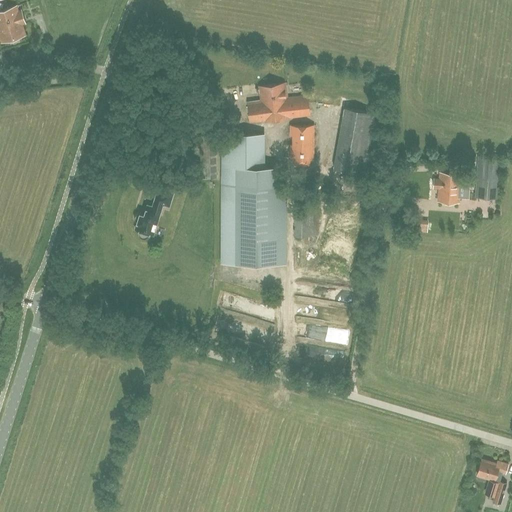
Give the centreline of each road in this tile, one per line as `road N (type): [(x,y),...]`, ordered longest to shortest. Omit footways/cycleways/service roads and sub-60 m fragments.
road 1 (unclassified): [(511,444),(44,305)]
road 2 (secondary): [(44,305),(145,0)]
road 3 (secondary): [(0,447),(44,305)]
